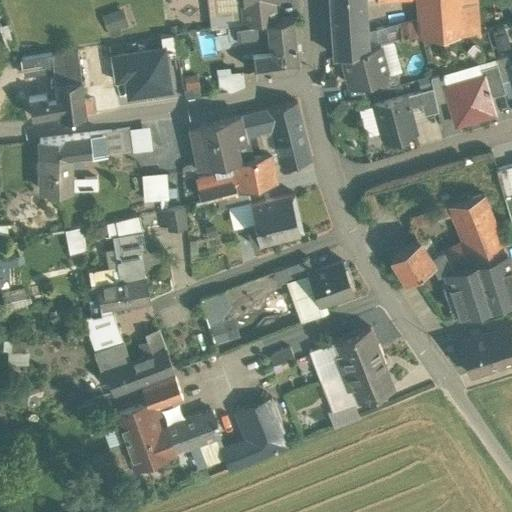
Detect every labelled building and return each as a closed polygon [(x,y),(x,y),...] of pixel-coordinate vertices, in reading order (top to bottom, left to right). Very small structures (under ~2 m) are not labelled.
[(212,0),(207,0),(212,28),(217,27),(214,12),(212,0)] [(212,0),(214,12),(246,8),(244,0),(212,0)] [(244,0),(246,8),(246,11),(275,6),(273,0),(244,0)] [(331,0),(332,10),(365,7),(364,0),(331,0)] [(413,0),(416,36),(478,32),(475,0),(413,0)] [(275,6),(246,11),(246,8),(214,12),(217,27),(235,24),(255,21),(267,19),(276,18),(275,6)] [(365,7),(332,10),(332,25),(365,23),(365,7)] [(124,9),(104,15),(110,32),(130,26),(124,9)] [(276,18),(267,19),(270,49),(272,70),(293,67),(298,60),(291,16),(276,18)] [(255,21),(235,24),(237,38),(258,35),(255,21)] [(365,23),(332,25),(334,56),(341,55),(367,47),(366,34),(365,23)] [(405,26),(398,28),(397,25),(385,29),(387,42),(407,37),(405,26)] [(385,29),(366,34),(367,47),(380,44),(387,42),(385,29)] [(177,57),(174,35),(160,37),(162,50),(164,49),(166,59),(177,57)] [(367,47),(341,55),(349,85),(388,75),(380,44),(367,47)] [(164,49),(162,50),(122,56),(126,79),(129,96),(170,90),(166,59),(164,49)] [(262,50),(251,52),(255,73),(272,70),(270,49),(262,50)] [(51,54),(52,64),(79,60),(77,50),(51,54)] [(51,54),(30,57),(33,74),(53,71),(52,64),(51,54)] [(114,80),(126,79),(122,56),(110,57),(114,80)] [(507,56),(495,59),(497,64),(502,82),(511,79),(511,73),(510,66),(507,56)] [(30,57),(20,59),(20,57),(0,60),(0,112),(4,112),(5,119),(31,114),(28,98),(37,96),(33,74),(30,57)] [(110,57),(87,61),(90,80),(101,79),(103,90),(114,88),(114,80),(110,57)] [(79,60),(52,64),(53,71),(54,82),(81,79),(79,60)] [(497,64),(480,69),(481,76),(483,75),(489,98),(505,93),(502,82),(497,64)] [(388,75),(373,79),(376,91),(399,85),(396,73),(388,75)] [(442,75),(430,78),(433,88),(436,103),(448,100),(444,87),(446,86),(442,75)] [(446,86),(444,87),(448,100),(456,125),(494,114),(489,98),(483,75),(481,76),(446,86)] [(185,77),(186,96),(199,95),(198,76),(185,77)] [(407,81),(408,91),(432,87),(430,77),(407,81)] [(335,78),(322,79),(323,90),(335,89),(335,78)] [(81,79),(54,82),(55,91),(56,98),(57,101),(83,98),(81,79)] [(127,99),(124,81),(115,82),(119,105),(141,102),(140,96),(127,99)] [(433,88),(418,92),(421,104),(424,115),(438,112),(436,103),(433,88)] [(55,91),(46,91),(46,95),(47,95),(48,99),(56,98),(55,91)] [(418,92),(406,95),(409,108),(421,104),(418,92)] [(37,96),(28,98),(31,114),(31,117),(58,112),(57,101),(56,98),(48,99),(47,95),(46,95),(37,96)] [(406,95),(373,104),(383,142),(416,133),(409,108),(406,95)] [(83,98),(57,101),(58,112),(59,117),(85,113),(83,98)] [(92,99),(83,98),(85,113),(93,113),(92,99)] [(296,101),(269,108),(273,126),(281,160),(282,164),(310,157),(296,101)] [(367,135),(380,132),(372,106),(360,110),(367,135)] [(269,108),(253,112),(257,128),(257,129),(273,126),(269,108)] [(253,112),(241,115),(245,131),(257,128),(253,112)] [(241,115),(200,124),(203,137),(207,157),(209,157),(213,156),(231,152),(233,160),(251,155),(245,131),(241,115)] [(200,124),(188,126),(191,140),(203,137),(200,124)] [(273,126),(257,129),(257,128),(245,131),(251,155),(269,151),(272,163),(281,160),(273,126)] [(130,127),(89,131),(92,153),(134,151),(130,129),(130,127)] [(130,129),(134,151),(151,150),(148,127),(130,129)] [(89,131),(41,138),(40,156),(69,155),(92,153),(89,131)] [(203,137),(191,140),(196,166),(210,163),(209,157),(207,157),(203,137)] [(251,155),(233,160),(235,172),(239,190),(247,188),(277,181),(272,163),(269,151),(251,155)] [(231,152),(213,156),(216,172),(219,171),(220,175),(235,172),(233,160),(231,152)] [(69,155),(40,156),(42,189),(70,188),(70,179),(69,155)] [(511,194),(511,165),(496,170),(503,197),(511,194)] [(216,172),(195,177),(200,200),(226,193),(239,190),(235,172),(220,175),(219,171),(216,172)] [(167,175),(142,176),(144,202),(168,200),(167,175)] [(80,178),(70,179),(70,188),(70,191),(82,190),(80,178)] [(82,190),(100,190),(99,178),(80,178),(82,190)] [(239,190),(226,193),(229,206),(250,200),(247,188),(239,190)] [(374,192),(360,197),(367,215),(380,210),(374,192)] [(294,194),(251,204),(256,223),(248,225),(252,242),(302,230),(294,194)] [(467,262),(503,250),(485,194),(446,207),(450,215),(461,244),(465,256),(467,262)] [(187,225),(184,204),(165,209),(168,228),(187,225)] [(412,226),(450,215),(446,207),(409,219),(412,226)] [(138,215),(115,220),(118,233),(141,230),(138,215)] [(82,225),(65,227),(68,252),(85,250),(82,225)] [(118,233),(112,234),(115,254),(133,251),(140,249),(144,249),(141,230),(118,233)] [(418,239),(389,258),(404,282),(433,265),(434,264),(430,258),(418,239)] [(461,244),(443,251),(450,263),(465,256),(461,244)] [(119,279),(96,284),(99,296),(88,298),(92,315),(111,311),(110,308),(149,300),(143,275),(140,249),(133,251),(134,256),(115,258),(119,279)] [(467,262),(445,269),(460,315),(511,298),(511,267),(506,249),(503,250),(467,262)] [(443,251),(430,258),(434,264),(433,265),(437,271),(450,263),(443,251)] [(0,254),(0,284),(15,284),(14,254),(0,254)] [(85,257),(74,259),(76,268),(87,266),(85,257)] [(308,258),(285,266),(290,280),(309,273),(308,271),(312,270),(308,258)] [(312,270),(308,271),(309,273),(320,304),(353,292),(341,260),(312,270)] [(29,287),(5,292),(9,309),(33,304),(29,287)] [(230,289),(204,298),(220,342),(234,337),(224,310),(236,306),(230,289)] [(111,315),(91,322),(108,371),(129,361),(111,315)] [(511,323),(460,340),(471,373),(511,360),(511,323)] [(369,327),(335,340),(344,364),(340,366),(342,372),(381,357),(369,327)] [(140,346),(144,357),(164,350),(156,329),(144,333),(148,343),(140,346)] [(144,357),(132,361),(140,381),(172,369),(164,350),(144,357)] [(381,357),(342,372),(344,378),(349,376),(358,400),(393,387),(381,357)] [(314,359),(301,364),(308,384),(321,379),(314,359)] [(129,361),(108,371),(116,391),(140,381),(132,361),(129,361)] [(146,401),(114,413),(118,424),(116,428),(119,436),(124,438),(124,441),(125,440),(160,428),(153,408),(183,398),(175,376),(141,388),(146,401)] [(237,411),(255,458),(290,445),(272,398),(237,411)] [(358,401),(334,410),(340,427),(365,417),(358,401)] [(210,409),(165,425),(165,426),(160,428),(125,440),(134,464),(134,466),(218,435),(215,423),(217,423),(216,420),(214,420),(210,409)] [(124,441),(110,446),(111,449),(91,455),(98,476),(119,469),(134,464),(125,440),(124,441)] [(248,440),(234,445),(233,443),(220,447),(227,469),(255,458),(248,440)]
